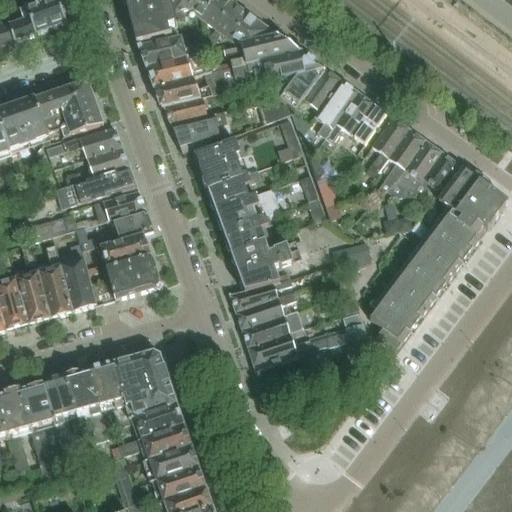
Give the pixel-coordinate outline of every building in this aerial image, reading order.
[(25,13),(30,11),(57,3),(64,1),(63,0),(17,0),(23,14),(25,13)] [(149,9),(171,4),(169,0),(120,0),(124,12),(126,11),(136,47),(175,37),(169,16),(143,22),(142,17),(150,15),(149,9)] [(169,0),(171,4),(177,26),(186,24),(183,13),(193,10),(194,18),(191,0),(169,0)] [(191,0),(194,18),(200,22),(217,0),(191,0)] [(205,26),(215,33),(234,7),(224,0),(217,0),(200,22),(201,39),(206,38),(205,26)] [(30,11),(39,39),(62,31),(64,24),(57,3),(30,11)] [(221,38),(227,43),(249,18),(234,7),(215,33),(207,43),(213,48),(221,38)] [(25,23),(8,29),(14,47),(39,39),(30,11),(25,13),(27,20),(25,23)] [(235,48),(238,47),(277,38),(249,18),(227,43),(235,48)] [(0,51),(14,47),(8,29),(5,20),(0,21),(0,51)] [(238,47),(243,69),(300,54),(277,38),(238,47)] [(181,40),(140,50),(147,70),(204,56),(205,55),(201,43),(184,47),(181,40)] [(238,56),(236,48),(222,51),(223,59),(238,56)] [(254,89),(278,83),(325,72),(300,54),(243,69),(228,72),(212,76),(214,85),(251,76),(254,89)] [(204,56),(147,70),(154,90),(210,76),(204,56)] [(227,67),(218,69),(214,66),(213,64),(209,65),(212,76),(228,72),(227,67)] [(313,121),(314,122),(341,85),(324,72),(325,72),(278,83),(302,102),(301,103),(317,116),(313,121)] [(198,102),(201,101),(201,103),(218,97),(210,76),(154,90),(162,110),(165,109),(165,110),(198,103),(198,102)] [(358,96),(341,85),(314,122),(324,129),(318,137),(324,141),(358,96)] [(83,87),(53,98),(67,139),(103,128),(90,90),(83,87)] [(292,119),(255,94),(263,127),(292,119)] [(374,107),(358,96),(324,141),(332,147),(342,133),(350,139),(351,139),(353,141),(363,149),(386,118),(375,110),(374,111),(372,109),(374,107)] [(34,105),(45,136),(60,131),(64,140),(67,139),(53,98),(34,105)] [(203,121),(212,119),(210,113),(203,115),(198,103),(165,110),(172,129),(203,122),(203,121)] [(0,116),(0,135),(7,156),(47,143),(45,136),(34,105),(23,109),(0,116)] [(307,115),(294,105),(289,112),(302,122),(307,115)] [(223,126),(220,117),(212,119),(214,128),(223,126)] [(183,158),(185,157),(218,145),(212,119),(203,121),(203,122),(172,129),(183,158)] [(310,131),(292,119),(292,120),(302,143),(310,131)] [(366,173),(374,179),(408,132),(392,121),(370,150),(378,156),(366,173)] [(290,124),(279,128),(292,162),(302,158),(290,124)] [(84,150),(88,162),(123,152),(115,131),(64,147),(66,155),(84,150)] [(392,189),(424,144),(408,132),(374,179),(375,180),(387,163),(396,169),(378,198),(381,200),(392,189)] [(235,144),(195,158),(207,193),(243,179),(236,159),(240,158),(235,144)] [(441,156),(424,144),(392,189),(381,200),(382,200),(397,187),(406,194),(400,202),(410,200),(441,156)] [(48,152),(51,160),(66,155),(64,147),(48,152)] [(88,162),(94,182),(130,172),(123,152),(88,162)] [(457,168),(441,156),(410,200),(422,197),(429,187),(438,193),(457,168)] [(315,161),(309,164),(317,185),(325,175),(315,161)] [(130,172),(94,182),(74,189),(81,207),(137,190),(130,172)] [(207,193),(215,214),(242,204),(238,192),(260,184),(256,175),(243,179),(207,193)] [(402,347),(443,293),(507,206),(466,175),(442,207),(451,214),(370,323),(383,332),(375,342),(394,356),(401,346),(402,347)] [(50,190),(47,180),(19,188),(20,192),(22,198),(50,190)] [(301,184),(309,206),(318,203),(310,181),(301,184)] [(329,182),(317,186),(326,211),(337,207),(329,182)] [(0,204),(22,198),(20,192),(0,197),(0,204)] [(270,194),(242,204),(215,214),(223,236),(250,225),(265,220),(278,215),(270,194)] [(101,228),(114,224),(146,214),(138,195),(94,208),(101,228)] [(325,223),(318,203),(309,206),(307,207),(314,227),(325,223)] [(337,208),(326,212),(331,225),(341,221),(337,208)] [(121,246),(143,239),(153,235),(146,214),(114,224),(119,241),(113,243),(111,238),(88,245),(84,233),(77,235),(84,257),(99,252),(121,246)] [(76,234),(73,227),(72,220),(25,233),(29,248),(76,234)] [(223,236),(230,257),(258,246),(254,235),(268,230),(265,220),(250,225),(223,236)] [(88,222),(73,227),(76,234),(97,228),(96,223),(91,225),(88,222)] [(397,222),(384,225),(386,237),(399,234),(397,222)] [(397,223),(400,234),(412,232),(410,225),(404,222),(397,223)] [(99,252),(105,274),(131,266),(151,261),(143,239),(121,246),(99,252)] [(265,244),(258,246),(230,257),(244,295),(280,286),(275,271),(279,270),(280,271),(293,266),(287,248),(273,253),(274,254),(269,256),(265,244)] [(75,266),(59,271),(71,318),(95,311),(89,289),(77,247),(68,250),(70,258),(75,266)] [(367,247),(334,256),(338,274),(371,265),(367,247)] [(49,324),(71,318),(59,271),(54,254),(46,256),(49,266),(53,273),(37,277),(49,324)] [(30,279),(14,284),(26,331),(49,324),(37,277),(32,261),(22,263),(25,271),(30,279)] [(160,285),(151,261),(131,266),(142,297),(157,293),(160,285)] [(115,306),(142,297),(131,266),(105,274),(108,283),(89,289),(95,311),(115,306)] [(26,331),(14,284),(10,267),(1,270),(2,275),(7,286),(0,288),(0,314),(6,336),(26,331)] [(97,270),(87,273),(89,278),(99,276),(97,270)] [(330,270),(320,273),(325,287),(334,284),(330,270)] [(230,298),(236,315),(277,301),(275,293),(307,283),(305,277),(280,286),(244,295),(230,298)] [(278,302),(277,301),(236,315),(242,333),(283,319),(280,309),(295,304),(293,297),(278,302)] [(336,303),(340,319),(354,316),(350,299),(336,303)] [(284,319),(242,333),(248,352),(273,343),(297,335),(302,334),(303,333),(297,314),(284,319)] [(357,318),(343,322),(345,331),(360,327),(357,318)] [(295,356),(254,370),(261,388),(315,373),(312,364),(309,355),(324,351),(329,351),(366,341),(362,328),(309,342),(309,344),(311,351),(295,356)] [(273,343),(248,352),(254,370),(295,356),(311,351),(309,344),(293,349),(291,342),(303,338),(302,334),(297,335),(273,343)] [(141,395),(167,387),(157,360),(152,357),(132,363),(141,395)] [(132,363),(113,368),(121,397),(127,422),(127,423),(132,421),(147,416),(132,363)] [(127,422),(121,397),(113,368),(88,375),(100,412),(111,409),(117,432),(129,428),(127,423),(127,422)] [(88,375),(66,382),(77,418),(88,415),(97,445),(103,467),(115,464),(109,442),(100,412),(88,375)] [(66,382),(43,388),(54,425),(63,455),(74,452),(66,422),(77,418),(66,382)] [(174,407),(167,387),(141,395),(147,416),(174,407)] [(43,388),(20,395),(30,431),(31,431),(42,468),(53,465),(43,428),(54,425),(43,388)] [(20,395),(0,400),(0,414),(6,438),(17,476),(21,491),(35,487),(30,472),(20,434),(30,431),(20,395)] [(132,421),(140,443),(182,429),(174,407),(147,416),(132,421)] [(144,455),(147,464),(189,449),(182,429),(140,443),(112,453),(117,465),(144,455)] [(154,485),(197,470),(189,449),(147,464),(154,485)] [(139,511),(137,505),(133,493),(123,463),(111,467),(125,511),(139,511)] [(154,485),(161,505),(204,491),(197,470),(154,485)] [(137,505),(145,503),(141,490),(133,493),(137,505)] [(205,511),(211,510),(204,491),(161,505),(163,511),(205,511)]
